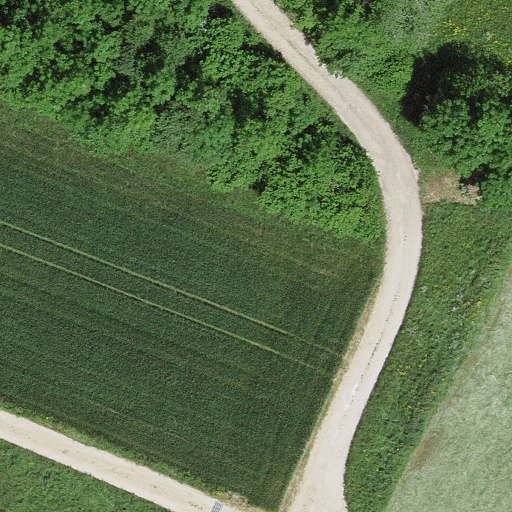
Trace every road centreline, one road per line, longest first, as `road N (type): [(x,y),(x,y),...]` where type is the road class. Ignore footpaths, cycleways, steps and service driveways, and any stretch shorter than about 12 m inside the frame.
road 1 (track): [(257,0),(396,179),(413,242),(316,511)]
road 2 (track): [(211,511),(0,433)]
